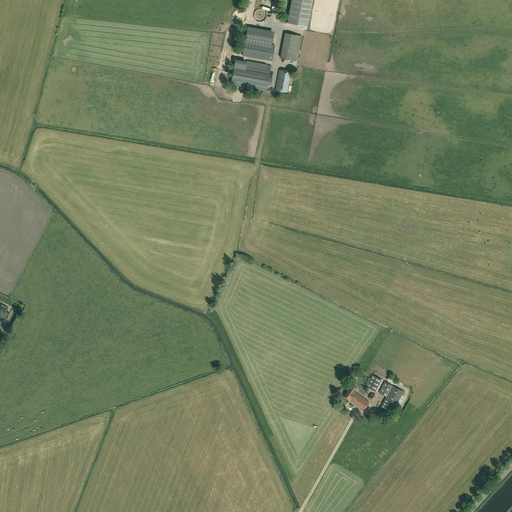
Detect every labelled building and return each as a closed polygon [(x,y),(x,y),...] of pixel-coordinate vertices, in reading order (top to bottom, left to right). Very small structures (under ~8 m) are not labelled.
[(291,0),(287,23),(308,27),(312,0),(291,0)] [(248,26),(245,40),(271,45),(274,31),(248,26)] [(302,36),(285,33),(280,57),(297,61),(302,36)] [(271,45),(245,40),(242,55),(272,61),(275,45),(271,45)] [(502,70),(511,63),(509,59),(499,66),(502,70)] [(269,78),(271,65),(247,61),(246,63),(241,62),(238,79),(258,82),(257,85),(270,87),(272,78),(269,78)] [(511,64),(503,71),(509,80),(511,77),(511,64)] [(276,90),(287,92),(291,72),(279,70),(276,90)] [(375,391),(379,384),(381,380),(372,375),(370,379),(369,378),(365,386),(375,391)] [(386,397),(392,385),(385,382),(379,393),(386,397)] [(352,385),(344,397),(349,401),(349,400),(363,410),(369,402),(357,394),(358,394),(354,391),(356,387),(352,385)] [(392,414),(404,392),(392,385),(386,397),(380,408),(392,414)]
